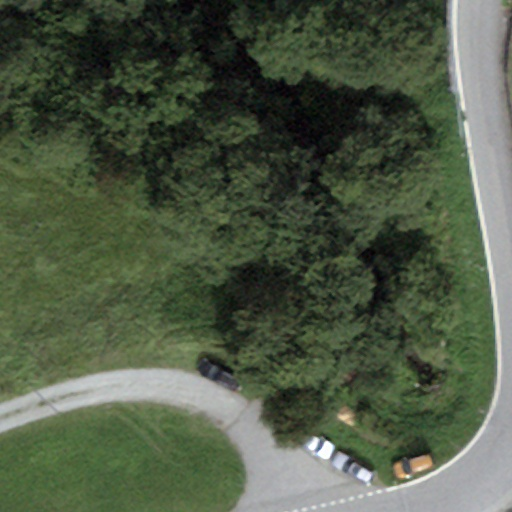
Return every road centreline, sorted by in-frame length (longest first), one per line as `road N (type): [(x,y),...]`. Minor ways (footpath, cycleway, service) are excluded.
road 1 (track): [(0,416),(95,387),(157,384),(231,407),(278,454),(295,511)]
road 2 (unclassified): [(511,279),(485,108),(479,0)]
road 3 (unclassified): [(406,511),(484,481),(511,439)]
